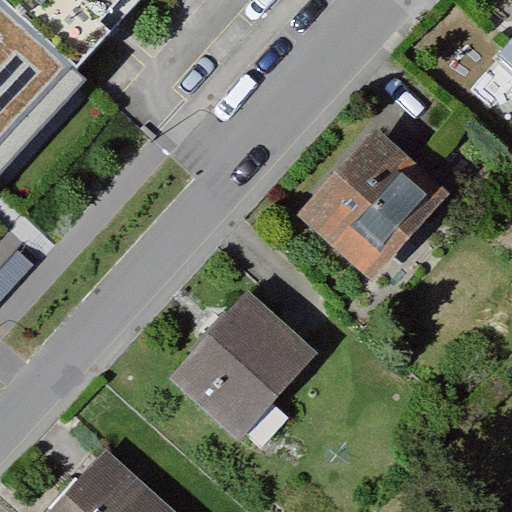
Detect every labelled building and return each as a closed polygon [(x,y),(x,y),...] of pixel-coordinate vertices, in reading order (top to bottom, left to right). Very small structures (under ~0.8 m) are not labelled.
[(118,40),(74,0),(0,0),(0,9),(91,93),(125,56),(114,46),(118,40)] [(155,1),(153,0),(74,0),(118,40),(155,1)] [(0,191),(91,93),(0,9),(0,191)] [(456,205),(382,140),(306,225),(379,291),(456,205)] [(323,365),(256,304),(178,390),(245,451),(323,365)] [(173,511),(114,460),(69,511),(173,511)]
